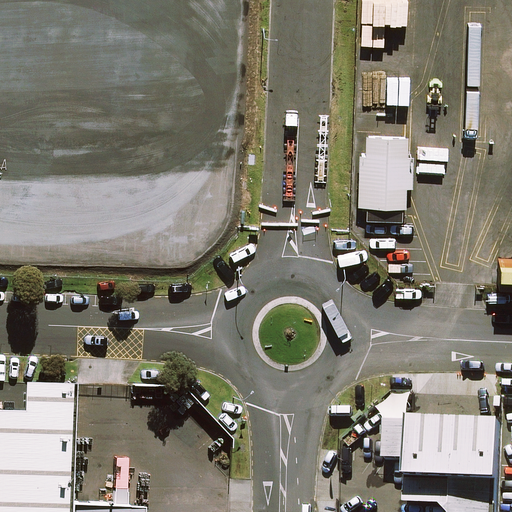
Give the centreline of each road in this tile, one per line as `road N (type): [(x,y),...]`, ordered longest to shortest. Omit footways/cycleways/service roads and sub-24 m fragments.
road 1 (unclassified): [(303,0),(291,279)]
road 2 (residential): [(0,324),(232,332)]
road 3 (residential): [(511,343),(342,338)]
road 4 (residential): [(289,390),(285,511)]
